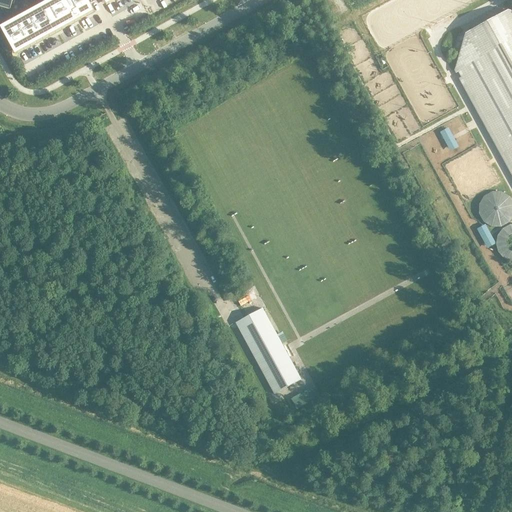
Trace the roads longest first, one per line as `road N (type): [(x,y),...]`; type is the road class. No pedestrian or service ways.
road 1 (unknown): [(362,511),(0,377)]
road 2 (tertiary): [(0,106),(24,117),(52,111),(257,0)]
road 3 (unclassified): [(234,511),(0,423)]
